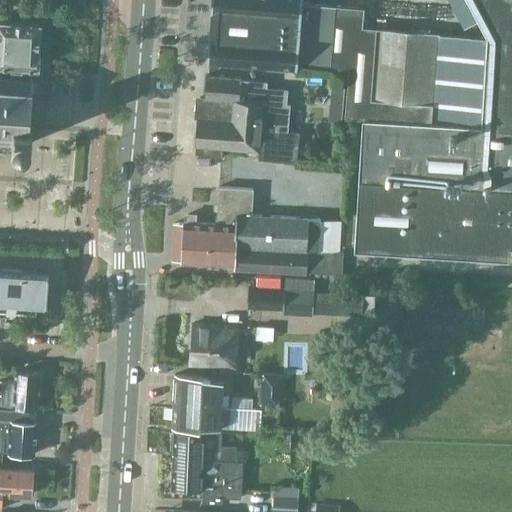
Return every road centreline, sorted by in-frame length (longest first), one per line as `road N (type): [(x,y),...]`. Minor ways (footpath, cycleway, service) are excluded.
road 1 (tertiary): [(128,224),(143,0)]
road 2 (tertiary): [(118,511),(126,355)]
